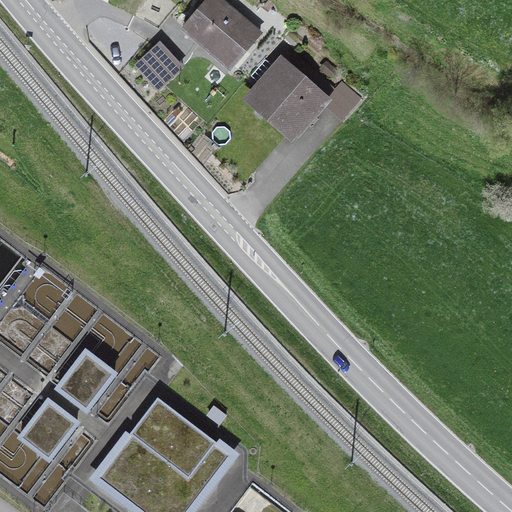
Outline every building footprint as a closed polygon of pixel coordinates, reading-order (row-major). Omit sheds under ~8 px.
[(218,0),(207,0),(183,28),(231,68),(260,35),(218,0)] [(157,48),(139,65),(159,87),(178,70),(157,48)] [(284,67),(255,100),(291,131),(308,111),(313,115),(324,103),(343,119),(360,99),(341,83),(334,91),(309,68),(298,80),(284,67)] [(86,352),(57,389),(86,411),(114,374),(86,352)] [(138,511),(189,511),(232,455),(158,398),(96,479),(138,511)] [(48,401),(20,438),(49,460),(77,423),(48,401)]
